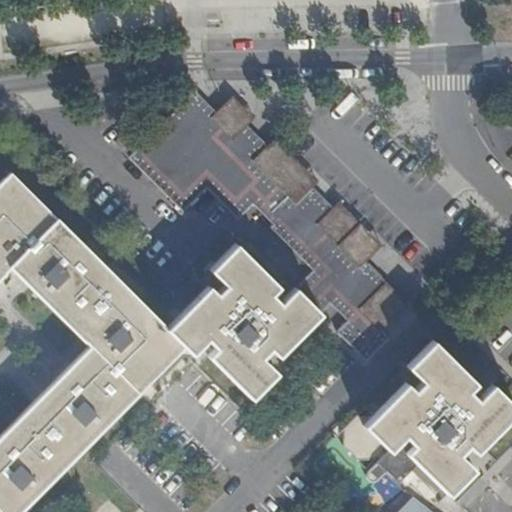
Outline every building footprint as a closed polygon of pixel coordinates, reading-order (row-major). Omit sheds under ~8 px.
[(193,92),(188,97),(209,118),(214,112),(193,92)] [(214,112),(209,118),(230,139),(245,125),(253,117),(231,96),(214,112)] [(127,155),(129,157),(181,210),(206,188),(237,217),(252,203),(273,224),(270,227),(311,270),(303,278),(329,303),(346,320),(335,331),(364,361),(388,337),(380,329),(391,318),(369,296),(378,287),(358,266),(359,264),(339,243),(337,245),(316,224),(315,223),(295,203),(304,194),(283,172),(274,182),(251,160),(230,139),(209,118),(188,97),(127,155)] [(245,125),(230,139),(251,160),(266,145),(245,125)] [(266,145),(251,160),(274,182),(283,172),(295,160),(273,138),(266,145)] [(295,160),(283,172),(304,194),(310,187),(316,181),(295,160)] [(3,178),(0,181),(0,274),(9,266),(89,345),(0,434),(0,511),(15,511),(135,391),(132,386),(177,340),(53,219),(49,223),(3,178)] [(315,223),(330,207),(310,187),(304,194),(295,203),(315,223)] [(339,243),(358,223),(337,202),(330,207),(315,223),(316,224),(337,245),(339,243)] [(359,264),(363,261),(379,244),(358,223),(339,243),(359,264)] [(275,353),(318,313),(293,288),(278,303),(269,293),(275,286),(234,245),(210,269),(223,285),(215,293),(206,286),(165,328),(177,340),(189,353),(204,339),(214,349),(208,355),(249,396),(273,372),(259,357),(268,346),(275,353)] [(378,287),(384,281),(363,261),(359,264),(358,266),(378,287)] [(293,288),(318,313),(329,303),(303,278),(293,288)] [(391,318),(406,303),(384,281),(378,287),(369,296),(391,318)] [(474,452),(511,413),(511,406),(490,386),(476,399),(467,390),(474,383),(432,341),(408,366),(421,381),(412,391),(405,384),(363,426),(380,442),(388,451),(403,436),(413,445),(405,453),(418,465),(447,493),(472,468),(457,455),(466,445),(474,452)] [(388,451),(380,442),(366,458),(368,475),(378,484),(388,473),(411,473),(418,465),(405,453),(413,445),(403,436),(388,451)] [(411,473),(388,473),(400,485),(411,473)] [(430,511),(414,499),(401,511),(430,511)]
